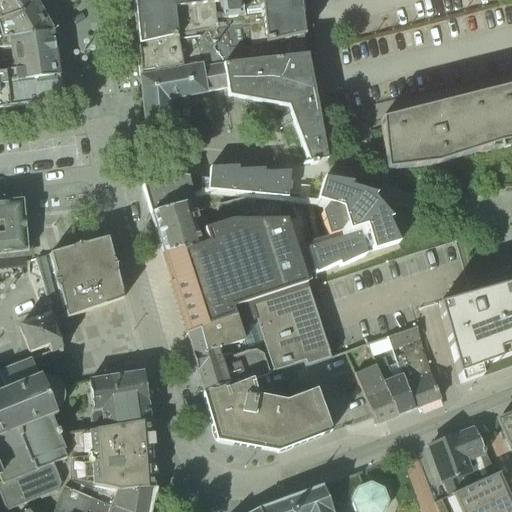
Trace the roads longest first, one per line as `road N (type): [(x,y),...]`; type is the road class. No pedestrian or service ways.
road 1 (residential): [(215,479),(193,467),(185,451),(114,202),(102,126)]
road 2 (residential): [(215,479),(234,486),(280,478),(511,392)]
